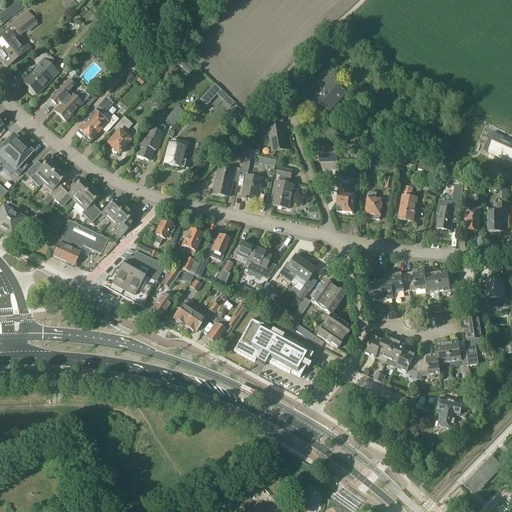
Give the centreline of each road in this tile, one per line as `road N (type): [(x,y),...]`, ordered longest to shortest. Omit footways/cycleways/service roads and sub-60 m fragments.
road 1 (residential): [(327,235),(105,178),(0,94)]
road 2 (primary): [(307,420),(165,357),(26,337)]
road 3 (primary): [(16,358),(162,374),(298,433)]
road 4 (residential): [(341,241),(451,253),(511,250)]
road 5 (primary): [(417,511),(307,420)]
road 6 (residential): [(191,347),(162,342),(74,295)]
road 7 (primary): [(298,433),(400,511)]
road 8 (residential): [(327,235),(292,112)]
